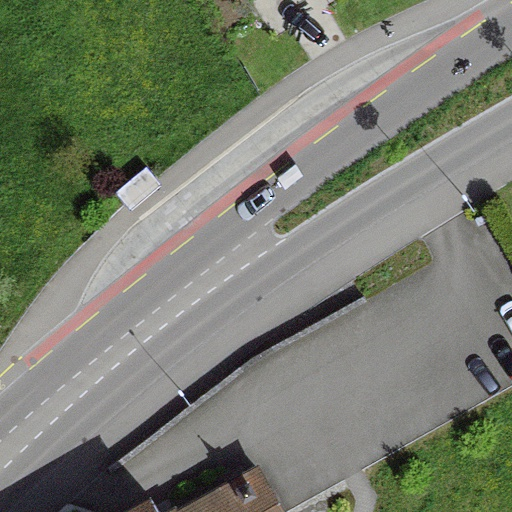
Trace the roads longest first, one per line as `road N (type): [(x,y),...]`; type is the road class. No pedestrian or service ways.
road 1 (primary): [(511,32),(300,171),(205,284)]
road 2 (primary): [(205,284),(322,233),(511,122)]
road 3 (primary): [(0,455),(205,284)]
